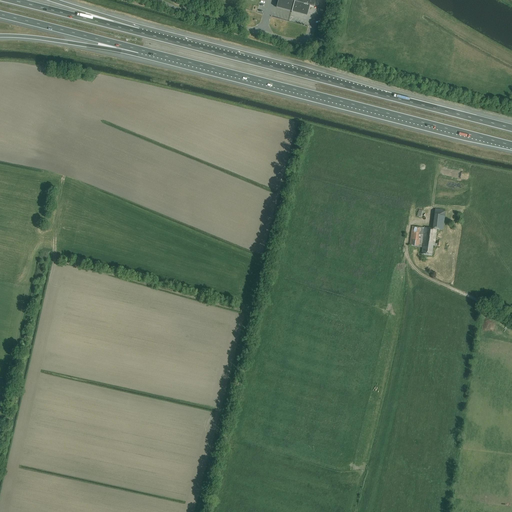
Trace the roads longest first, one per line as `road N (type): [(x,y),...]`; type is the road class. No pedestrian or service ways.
road 1 (motorway): [(511,128),(138,32)]
road 2 (motorway): [(139,49),(511,145)]
road 3 (unclassified): [(312,28),(293,40),(158,0)]
road 4 (motorway): [(0,14),(139,49)]
road 5 (motorway): [(0,36),(139,49)]
road 6 (motorway): [(138,32),(9,0)]
road 7 (track): [(406,248),(419,272),(511,317)]
